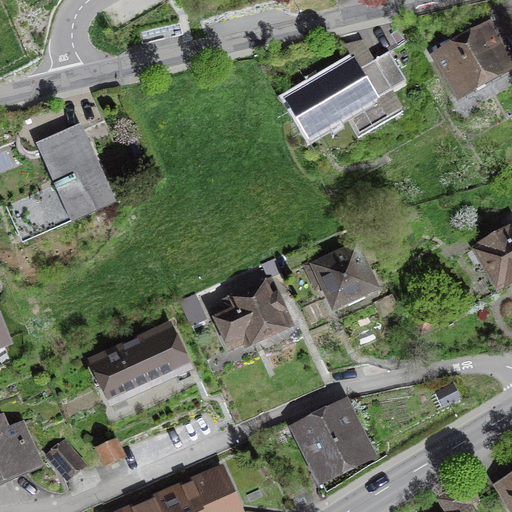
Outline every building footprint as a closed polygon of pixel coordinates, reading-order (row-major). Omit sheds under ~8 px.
[(439,55),(461,93),(511,63),(511,60),(503,45),(498,48),(486,29),(439,55)] [(358,138),(402,112),(389,90),(405,80),(389,53),(359,70),(354,60),(288,99),(309,136),(345,116),(358,138)] [(20,235),(110,195),(82,130),(50,144),(66,180),(7,205),(20,235)] [(511,227),(474,249),(498,291),(511,283),(511,227)] [(372,288),(355,251),(327,264),(323,257),(305,265),(316,289),(326,284),(335,304),(346,299),(349,305),(364,299),(361,292),(372,288)] [(285,324),(267,285),(213,310),(231,348),(285,324)] [(193,295),(179,302),(190,325),(204,318),(193,295)] [(435,327),(427,313),(414,320),(422,334),(435,327)] [(110,405),(189,369),(170,328),(91,364),(110,405)] [(236,425),(325,386),(320,372),(230,412),(236,425)] [(318,478),(363,456),(341,410),(295,432),(318,478)] [(0,483),(36,469),(18,426),(6,432),(1,420),(0,419),(0,483)] [(105,466),(122,458),(115,442),(98,450),(105,466)] [(82,464),(65,444),(49,457),(66,478),(82,464)] [(237,511),(221,473),(133,511),(237,511)] [(298,510),(313,501),(299,478),(284,487),(298,510)] [(472,511),(468,505),(480,498),(470,481),(442,498),(450,511),(472,511)] [(511,511),(511,481),(503,487),(511,501),(511,506),(508,509),(510,511),(511,511)]
